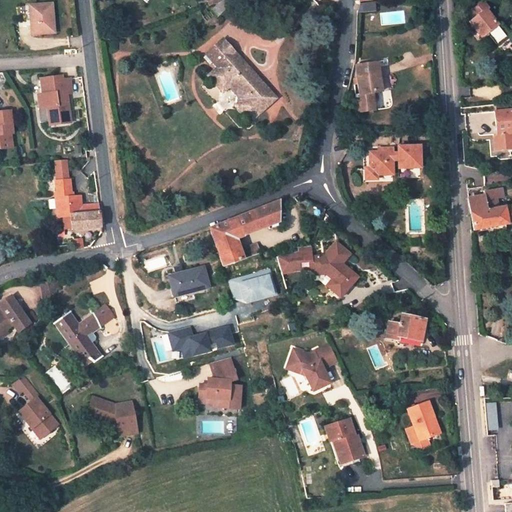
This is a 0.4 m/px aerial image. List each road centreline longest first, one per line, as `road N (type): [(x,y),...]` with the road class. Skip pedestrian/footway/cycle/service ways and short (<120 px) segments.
road 1 (tertiary): [(458,302),(439,0)]
road 2 (residential): [(81,0),(116,249)]
road 3 (residential): [(320,177),(116,249)]
road 4 (tertiary): [(476,511),(458,302)]
road 5 (residential): [(320,177),(438,300),(458,302)]
road 6 (residential): [(347,0),(320,177)]
